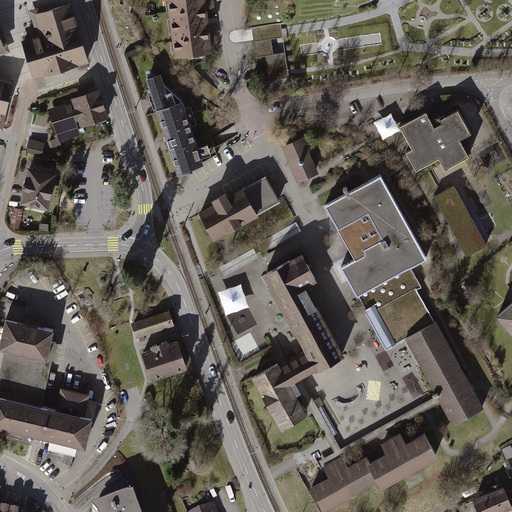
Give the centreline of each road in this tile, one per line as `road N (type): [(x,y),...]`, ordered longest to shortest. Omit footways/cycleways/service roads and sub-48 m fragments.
road 1 (secondary): [(265,511),(176,283),(138,249)]
road 2 (secondary): [(138,249),(144,196),(84,0)]
road 3 (residential): [(250,112),(483,81)]
road 4 (secondary): [(138,249),(0,252)]
